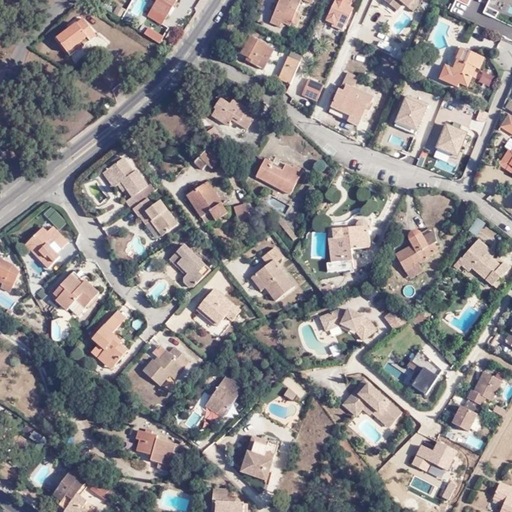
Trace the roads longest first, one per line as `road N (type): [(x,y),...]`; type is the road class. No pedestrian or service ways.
road 1 (residential): [(195,55),(345,139),(465,189),(511,221)]
road 2 (secondary): [(0,224),(137,118),(195,55)]
road 3 (secondary): [(184,49),(150,89),(0,207)]
road 4 (unknown): [(314,123),(370,0)]
